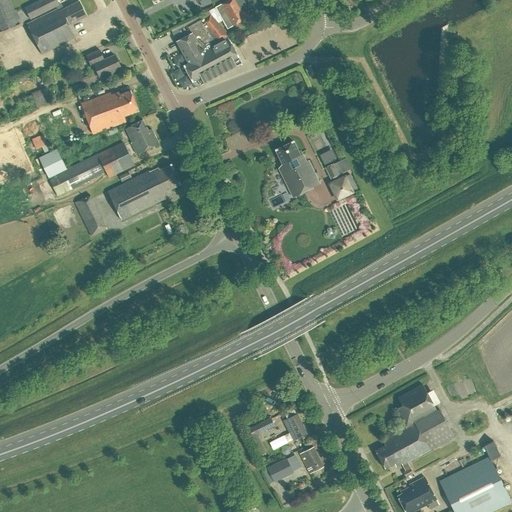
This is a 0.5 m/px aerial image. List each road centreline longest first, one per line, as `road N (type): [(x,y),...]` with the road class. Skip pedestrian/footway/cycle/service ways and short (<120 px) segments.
road 1 (primary): [(0,453),(253,343),(511,197)]
road 2 (primary): [(235,236),(0,369)]
road 3 (tertiary): [(322,408),(433,351),(511,284)]
road 4 (tertiary): [(322,408),(235,236)]
road 5 (tertiary): [(235,236),(175,109)]
road 6 (tertiary): [(294,58),(175,109)]
road 7 (unclassified): [(175,109),(120,0)]
